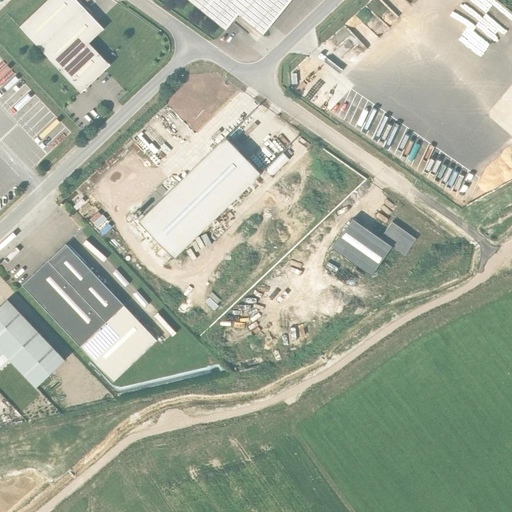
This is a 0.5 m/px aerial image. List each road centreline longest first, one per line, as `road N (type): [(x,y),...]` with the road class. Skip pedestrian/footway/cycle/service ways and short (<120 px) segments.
road 1 (unclassified): [(0,230),(198,43)]
road 2 (unclassified): [(250,80),(405,187)]
